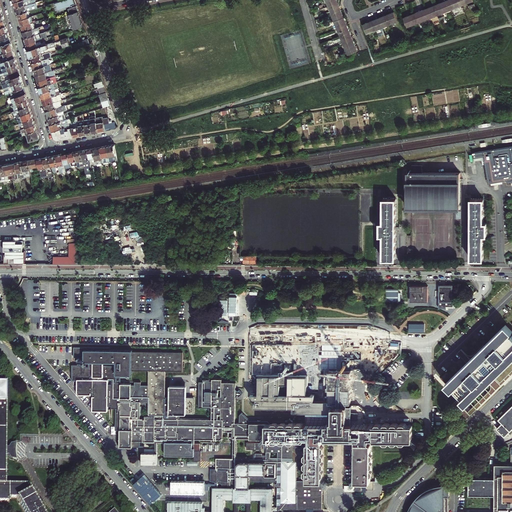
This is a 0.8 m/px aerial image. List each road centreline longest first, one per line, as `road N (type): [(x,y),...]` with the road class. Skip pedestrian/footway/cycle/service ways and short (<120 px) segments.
road 1 (tertiary): [(511,272),(0,271)]
road 2 (residential): [(0,343),(144,511)]
road 3 (residential): [(49,148),(125,131),(86,10)]
road 4 (unclassified): [(511,384),(408,485),(392,511)]
road 5 (residential): [(6,0),(49,148)]
